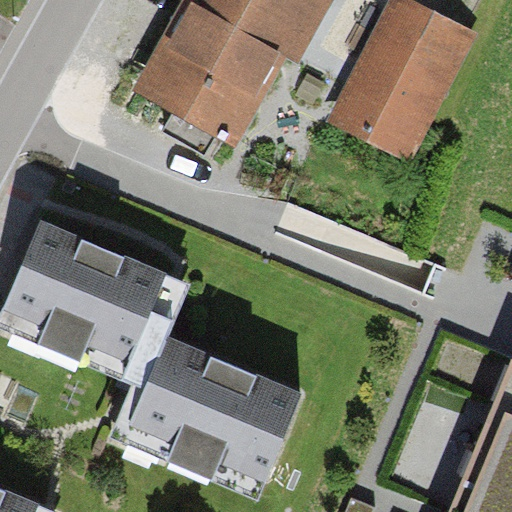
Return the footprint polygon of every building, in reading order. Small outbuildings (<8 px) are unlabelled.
[(295,0),(187,0),(146,77),(179,95),(164,122),(192,137),(201,119),(224,131),(295,0)] [(467,24),(421,0),(397,0),(334,121),(364,137),(371,123),(406,141),(467,24)] [(180,266),(22,205),(0,261),(0,338),(132,389),(160,316),(180,266)] [(299,370),(160,316),(132,389),(116,429),(255,482),(299,370)] [(511,511),(511,372),(454,511),(511,511)] [(51,511),(58,498),(0,472),(0,511),(51,511)] [(355,494),(348,511),(374,511),(378,503),(355,494)]
